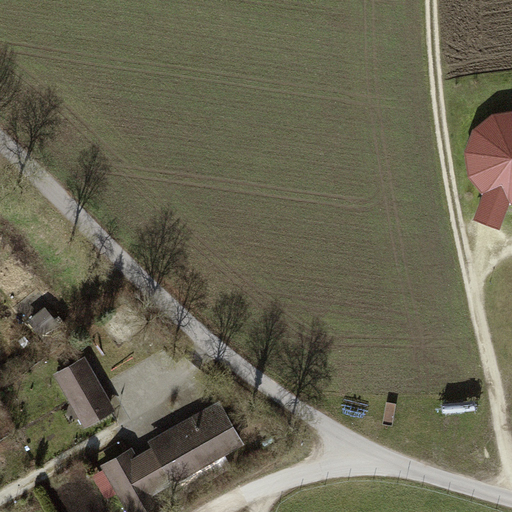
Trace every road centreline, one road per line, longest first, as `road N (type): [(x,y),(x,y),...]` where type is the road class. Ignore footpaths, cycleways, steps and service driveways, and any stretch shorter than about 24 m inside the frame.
road 1 (unclassified): [(511,505),(355,445),(303,412),(233,357),(0,136)]
road 2 (track): [(511,476),(447,158),(431,0)]
road 3 (track): [(0,500),(106,436)]
